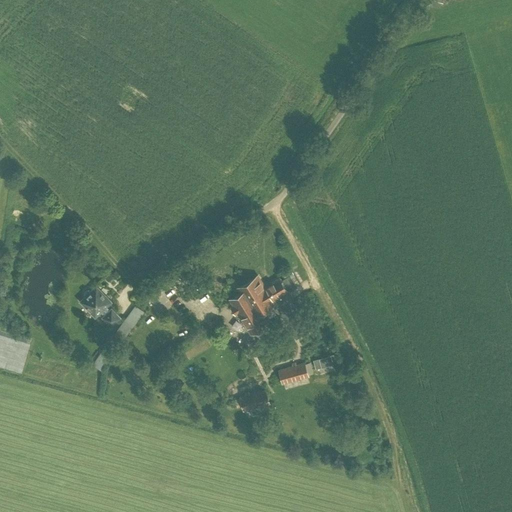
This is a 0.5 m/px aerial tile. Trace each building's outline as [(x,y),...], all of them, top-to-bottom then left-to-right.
[(297,286),(290,275),(281,280),(280,278),(265,287),(258,275),(237,288),(239,292),(228,299),(232,305),(230,306),(235,316),(237,314),(250,335),(269,323),(262,311),(274,303),(289,328),(296,339),(310,331),(303,320),(302,318),(307,315),(298,301),(293,304),(289,297),(291,296),(288,292),(297,286)] [(113,301),(96,284),(90,289),(89,289),(87,289),(85,290),(84,292),(84,294),(85,295),(79,301),(95,318),(113,301)] [(111,328),(121,318),(111,307),(101,317),(111,328)] [(300,378),(308,376),(305,362),(296,365),(300,378)] [(295,363),(293,364),(294,365),(287,367),(291,381),(300,378),(296,365),(295,363)] [(283,383),(291,381),(287,367),(279,369),(283,383)] [(257,392),(261,405),(269,403),(265,389),(257,392)] [(244,410),(252,408),(248,392),(246,393),(246,395),(240,397),(234,398),(236,405),(242,403),(244,410)] [(249,392),(248,392),(252,408),(261,405),(257,392),(249,394),(249,392)]
